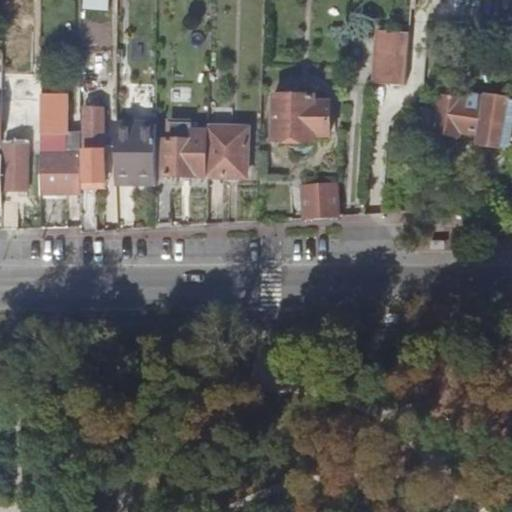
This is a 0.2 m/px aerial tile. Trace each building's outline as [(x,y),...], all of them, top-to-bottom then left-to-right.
[(380,51),(411,53),(412,33),(381,31),(380,51)] [(409,85),(411,53),(380,51),(378,84),(409,85)] [(317,139),(317,134),(332,134),(333,99),(317,100),(317,95),(277,94),(276,138),(317,139)] [(452,95),(451,99),(442,97),(436,131),(462,136),(463,131),(485,135),(484,144),(504,148),(504,143),(511,144),(511,97),(492,94),(492,98),(468,94),(467,101),(459,100),(459,97),(452,95)] [(21,189),(27,189),(30,189),(30,124),(17,124),(17,101),(7,101),(8,189),(21,189)] [(98,184),(107,184),(107,109),(89,109),(88,192),(97,193),(98,184)] [(210,141),(210,177),(229,177),(229,172),(250,172),(251,128),(210,127),(210,141)] [(167,176),(210,177),(210,141),(168,140),(167,176)] [(159,144),(120,144),(120,180),(159,180),(159,144)] [(84,153),(44,153),(44,193),(84,192),(84,153)] [(341,216),(343,183),(306,185),(308,218),(341,216)] [(98,184),(97,193),(107,193),(107,184),(98,184)] [(4,204),(4,229),(20,229),(20,199),(4,199),(4,204)] [(434,210),(445,212),(446,202),(444,200),(436,199),(435,201),(434,210)] [(100,201),(84,201),(84,227),(84,231),(100,230),(100,201)] [(173,201),(159,201),(159,227),(174,226),(173,201)]
